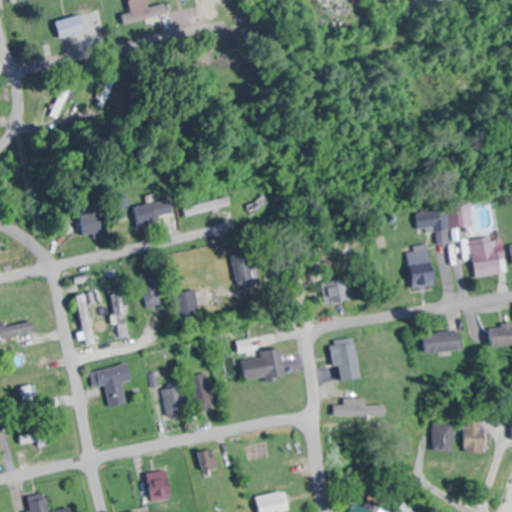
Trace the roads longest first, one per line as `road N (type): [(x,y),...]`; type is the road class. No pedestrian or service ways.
road 1 (residential): [(0,30),(17,99),(13,129),(0,147),(5,229),(40,252),(52,272),(105,511)]
road 2 (residential): [(0,481),(312,417)]
road 3 (residential): [(232,226),(0,276)]
road 4 (residential): [(223,20),(0,69)]
road 5 (residential): [(511,294),(319,332)]
road 6 (residential): [(326,511),(308,361),(319,332)]
road 7 (residential): [(319,332),(232,226)]
